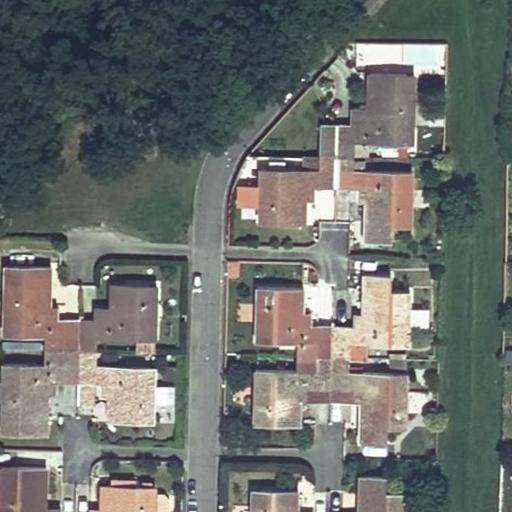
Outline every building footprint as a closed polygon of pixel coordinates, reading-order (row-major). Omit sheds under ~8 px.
[(366,39),(365,65),(447,68),(448,42),(366,39)] [(321,124),(320,153),(337,154),(337,155),(365,156),(365,150),(380,150),(380,141),(413,142),(415,74),(370,73),(369,111),(369,125),(354,125),(321,124)] [(369,111),(354,110),(354,125),(369,125),(369,111)] [(260,165),(260,185),(259,202),(259,221),(305,222),(305,198),(306,185),(322,186),(336,186),(337,155),(337,154),(320,153),(319,167),(260,165)] [(337,155),(336,186),(360,187),(368,187),(368,199),(366,240),(392,240),(392,225),(411,225),(412,172),(377,171),(377,162),(365,162),(365,156),(337,155)] [(260,185),(238,185),(238,202),(259,202),(260,185)] [(322,186),(306,185),(305,198),(322,199),(322,186)] [(368,187),(360,187),(360,199),(368,199),(368,187)] [(51,267),(6,265),(4,334),(47,335),(47,350),(79,351),(80,320),(58,320),(50,319),(50,307),(51,267)] [(390,276),(365,275),(364,315),(363,327),(356,327),(333,326),(332,357),(349,358),(366,359),(367,343),(408,344),(408,327),(409,308),(409,292),(389,291),(390,276)] [(79,351),(96,352),(96,336),(132,338),(132,352),(155,353),(157,286),(112,285),(111,309),(111,321),(95,321),(80,320),(79,351)] [(304,290),(258,288),(256,340),(299,341),(299,356),(332,357),(333,326),(310,325),(302,325),(302,313),(304,290)] [(58,308),(50,307),(50,319),(58,320),(58,308)] [(429,308),(409,308),(408,327),(428,327),(429,308)] [(111,309),(96,309),(95,321),(111,321),(111,309)] [(310,314),(302,313),(302,325),(310,325),(310,314)] [(364,315),(356,315),(356,327),(363,327),(364,315)] [(79,351),(47,350),(46,364),(6,362),(5,382),(4,399),(3,432),(47,433),(48,392),(49,380),(57,380),(78,381),(79,351)] [(96,352),(79,351),(78,381),(77,404),(93,404),(94,381),(101,382),(109,382),(109,394),(108,419),(153,420),(154,403),(154,385),(155,367),(95,365),(96,352)] [(332,357),(299,356),(298,372),(255,370),(254,422),(299,424),(300,400),(331,401),(332,389),(332,357)] [(349,358),(332,357),(332,389),(346,389),(346,403),(362,403),(360,442),(386,443),(386,425),(406,426),(407,375),(348,374),(349,358)] [(57,380),(49,380),(48,392),(57,392),(57,380)] [(109,382),(101,382),(101,394),(109,394),(109,382)] [(175,386),(154,385),(154,403),(174,404),(175,386)] [(346,389),(332,389),(331,401),(331,402),(346,403),(346,389)] [(45,511),(45,508),(46,469),(1,467),(0,511),(45,511)] [(155,511),(156,492),(156,485),(151,484),(151,481),(142,480),(142,484),(135,484),(135,478),(111,477),(111,484),(102,483),(101,509),(100,511),(155,511)] [(385,477),(360,477),(359,511),(403,511),(404,494),(384,493),(385,477)] [(297,511),(298,491),(253,490),(252,511),(297,511)] [(164,492),(156,492),(155,511),(168,511),(169,496),(164,492)]
